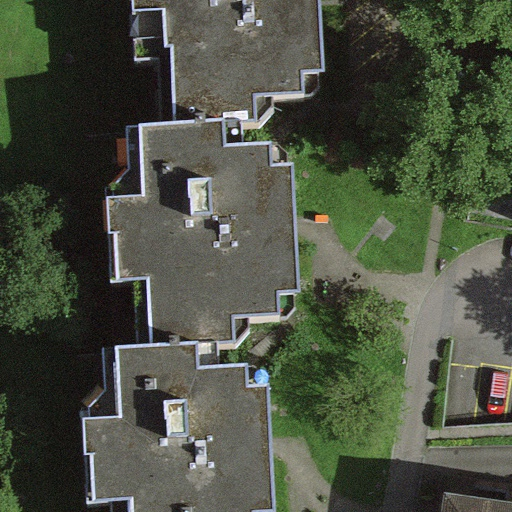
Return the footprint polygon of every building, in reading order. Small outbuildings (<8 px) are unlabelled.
[(138,0),(143,67),(162,66),(166,135),(264,129),(263,106),(309,104),(307,82),(332,80),(326,0),(138,0)] [(145,358),(244,354),(243,326),(290,325),(289,306),(305,305),(301,175),(283,176),(283,156),(252,157),(252,133),(166,135),(132,137),(134,175),(114,208),(117,292),(142,291),(145,358)] [(469,213),(511,219),(511,179),(475,174),(469,213)] [(254,401),(254,383),(224,383),(223,359),(109,362),(109,401),(96,432),(98,511),(280,511),(277,401),(254,401)] [(511,511),(511,487),(445,478),(440,511),(511,511)]
